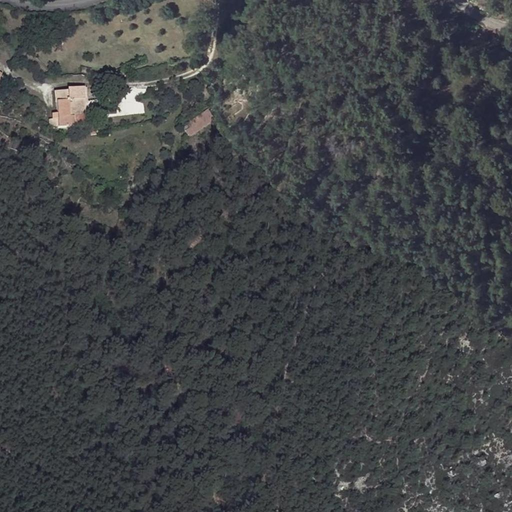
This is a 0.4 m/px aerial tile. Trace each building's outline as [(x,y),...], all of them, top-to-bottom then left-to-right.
[(126,59),(110,57),(110,66),(125,68),(126,59)] [(84,60),(70,63),(70,70),(85,67),(84,60)] [(82,87),(59,101),(70,121),(64,124),(68,130),(66,131),(72,139),(92,127),(85,117),(98,111),(82,87)] [(98,111),(85,117),(92,127),(104,120),(98,111)] [(187,121),(168,128),(170,135),(174,145),(195,136),(187,121)] [(170,135),(159,140),(165,150),(174,145),(170,135)]
